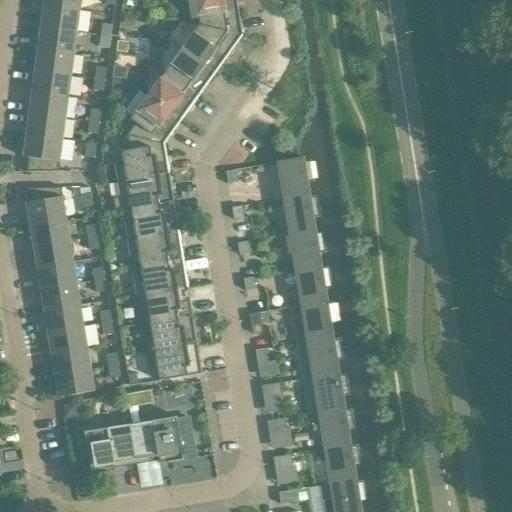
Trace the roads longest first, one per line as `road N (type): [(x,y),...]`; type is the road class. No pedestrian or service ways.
road 1 (residential): [(269,0),(277,54),(202,172),(255,487),(143,506)]
road 2 (secondary): [(463,511),(387,0)]
road 3 (residential): [(49,511),(0,217)]
